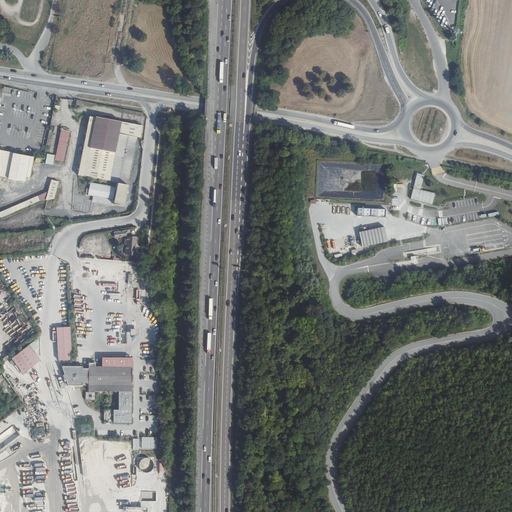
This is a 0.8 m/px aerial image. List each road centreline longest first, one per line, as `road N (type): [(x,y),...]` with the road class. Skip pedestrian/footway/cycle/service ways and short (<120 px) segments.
road 1 (motorway): [(225,0),(205,511)]
road 2 (secondary): [(0,79),(409,144)]
road 3 (secondary): [(403,123),(364,130),(0,71)]
road 4 (motorway): [(224,511),(241,136)]
road 5 (motorway): [(241,136),(255,40),(286,0)]
road 6 (motorway): [(241,136),(245,0)]
road 7 (motorway): [(351,0),(408,110)]
